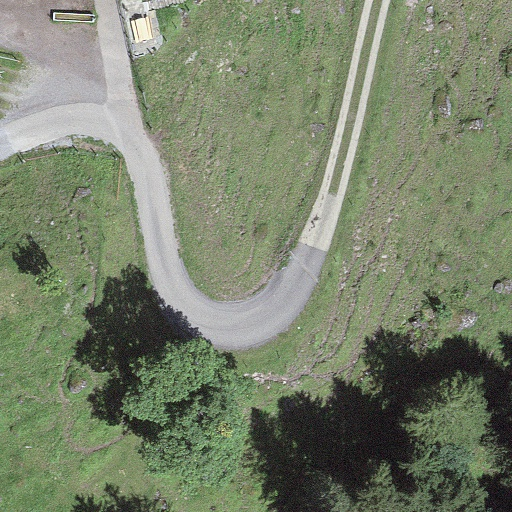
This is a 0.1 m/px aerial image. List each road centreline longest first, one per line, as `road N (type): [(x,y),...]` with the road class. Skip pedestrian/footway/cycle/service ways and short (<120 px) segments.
road 1 (track): [(0,148),(79,119),(126,135),(152,190),(176,303),(214,328),(267,318),(313,249),(377,0)]
road 2 (track): [(124,511),(163,368),(191,319)]
